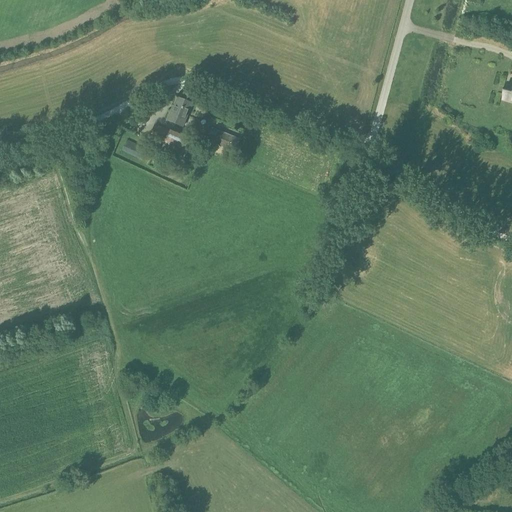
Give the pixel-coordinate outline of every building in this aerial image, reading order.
[(511,84),(507,84),(503,99),(511,101),(511,84)] [(168,121),(183,127),(192,104),(178,98),(173,110),(172,110),(168,121)] [(155,125),(151,134),(166,140),(158,157),(177,166),(190,139),(170,130),(170,131),(155,125)] [(206,141),(235,153),(241,139),(212,128),(206,141)] [(147,151),(127,142),(123,150),(143,160),(147,151)] [(157,159),(154,166),(162,170),(165,163),(157,159)]
